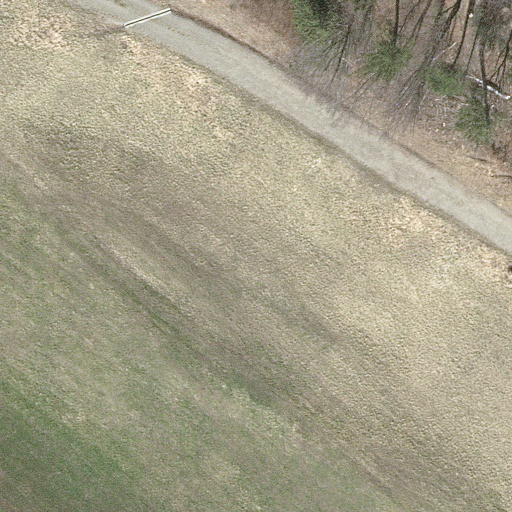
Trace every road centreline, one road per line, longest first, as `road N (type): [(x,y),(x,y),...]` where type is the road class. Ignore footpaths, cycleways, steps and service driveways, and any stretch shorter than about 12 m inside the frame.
road 1 (track): [(0,124),(451,511)]
road 2 (track): [(511,241),(379,150),(110,0)]
